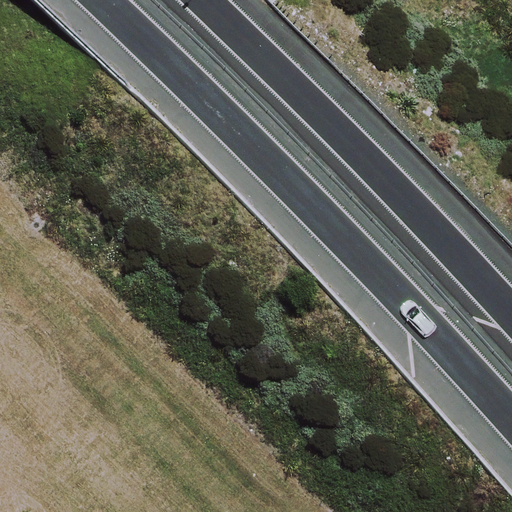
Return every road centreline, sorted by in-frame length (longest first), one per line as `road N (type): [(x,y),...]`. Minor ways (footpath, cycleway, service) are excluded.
road 1 (motorway): [(511,407),(332,215),(99,0)]
road 2 (motorway): [(208,0),(511,304)]
